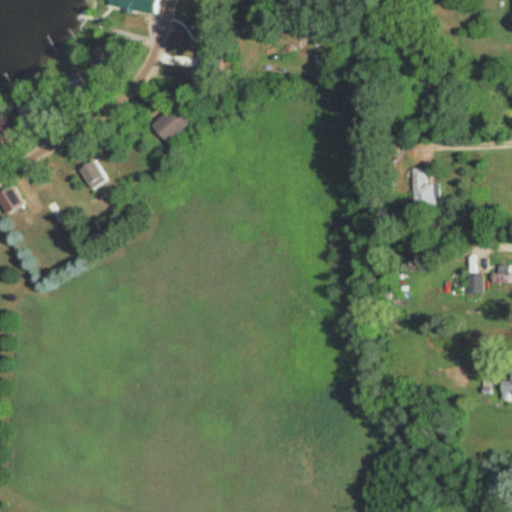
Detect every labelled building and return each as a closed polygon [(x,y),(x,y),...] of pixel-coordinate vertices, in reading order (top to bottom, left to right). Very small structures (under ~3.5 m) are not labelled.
[(114,0),(114,8),(157,13),(158,0),(114,0)] [(200,119),(183,101),(158,126),(175,143),(200,119)] [(112,180),(99,161),(84,171),(97,190),(112,180)] [(25,197),(17,186),(2,196),(9,207),(25,197)] [(511,284),(511,266),(500,266),(500,273),(495,273),(495,284),(511,284)] [(486,275),(470,275),(470,294),(486,294),(486,275)]
